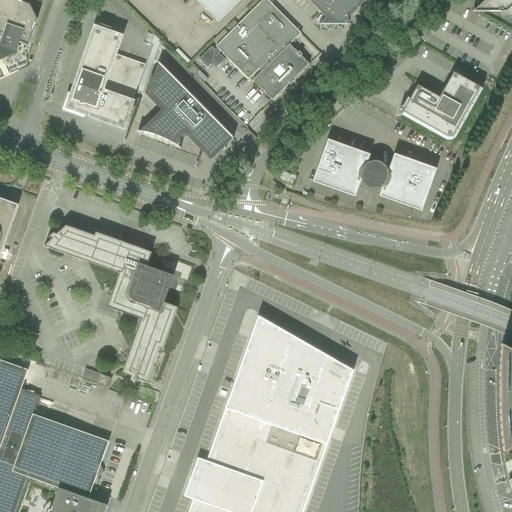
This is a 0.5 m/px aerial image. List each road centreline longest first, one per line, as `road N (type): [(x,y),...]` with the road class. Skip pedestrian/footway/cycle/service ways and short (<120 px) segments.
road 1 (unclassified): [(130,511),(228,239)]
road 2 (unclassified): [(238,211),(261,162),(423,0)]
road 3 (unclassified): [(511,234),(482,338),(483,444),(498,511)]
road 4 (unclassified): [(228,239),(431,339),(455,380)]
road 5 (unclassified): [(492,218),(460,250),(439,254),(238,211)]
road 6 (secondary): [(492,218),(466,301),(455,380)]
road 7 (unclassified): [(20,151),(68,0)]
road 8 (unclassified): [(167,201),(20,151)]
road 9 (secondary): [(455,380),(461,511)]
